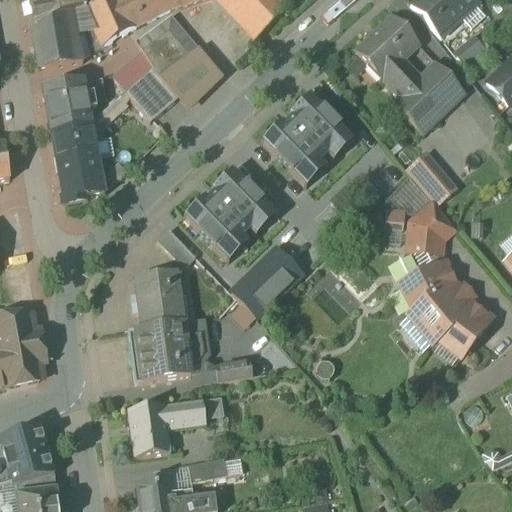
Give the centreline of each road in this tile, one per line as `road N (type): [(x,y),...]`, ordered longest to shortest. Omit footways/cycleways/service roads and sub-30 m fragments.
road 1 (residential): [(76,270),(359,0)]
road 2 (residential): [(40,192),(7,0)]
road 3 (residential): [(70,396),(66,308),(76,270)]
